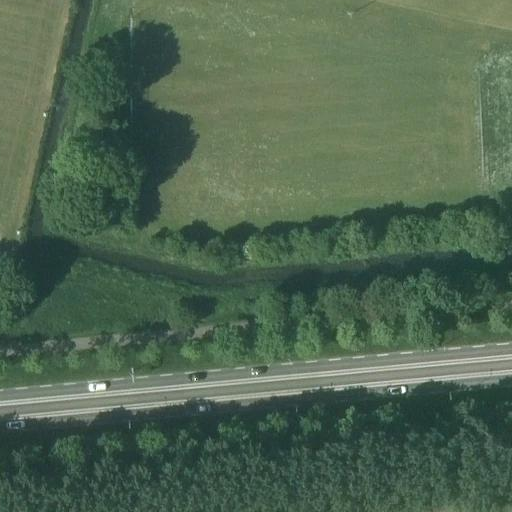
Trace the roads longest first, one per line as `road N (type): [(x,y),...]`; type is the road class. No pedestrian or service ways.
road 1 (unclassified): [(511,444),(0,491)]
road 2 (secondary): [(511,349),(0,395)]
road 3 (secondary): [(0,428),(511,382)]
